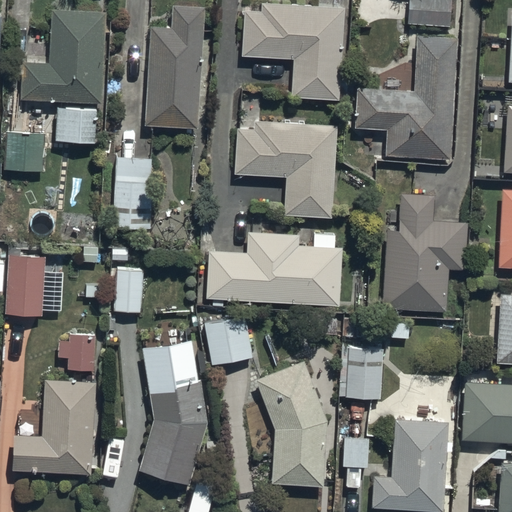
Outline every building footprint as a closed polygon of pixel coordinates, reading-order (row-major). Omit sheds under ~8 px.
[(340,0),(241,0),(237,46),(290,50),(287,89),(334,92),(340,0)] [(407,0),(407,20),(449,21),(449,0),(407,0)] [(196,132),(204,9),(150,6),(143,129),(196,132)] [(101,105),(104,14),(50,12),(48,66),(21,65),(20,102),(101,105)] [(446,152),(452,29),(413,27),(410,85),(356,83),(353,148),(446,152)] [(511,96),(502,96),(499,164),(511,164),(511,96)] [(97,109),(56,108),(56,142),(97,142),(97,109)] [(333,119),(233,113),(229,165),(283,169),(280,208),(327,211),(333,119)] [(43,169),(43,130),(2,130),(2,169),(43,169)] [(154,154),(115,153),(112,230),(151,231),(154,154)] [(511,182),(498,181),(494,257),(511,258),(511,182)] [(386,192),(379,300),(442,304),(448,196),(386,192)] [(205,233),(202,291),(333,299),(336,240),(205,233)] [(44,250),(7,249),(6,309),(42,310),(43,280),(56,281),(56,266),(44,265),(44,250)] [(144,265),(115,263),(114,306),(142,307),(144,265)] [(511,286),(497,286),(493,354),(511,355),(511,286)] [(245,310),(202,318),(210,361),(253,354),(245,310)] [(93,365),(93,337),(58,337),(58,365),(93,365)] [(138,473),(189,487),(207,423),(192,340),(141,350),(153,420),(138,473)] [(380,395),(381,345),(345,344),(344,356),(339,356),(338,394),(380,395)] [(269,478),(317,481),(323,414),(295,356),(251,377),(273,424),(269,478)] [(86,466),(91,374),(40,372),(37,428),(8,426),(7,462),(86,466)] [(511,378),(462,375),(459,433),(511,436),(511,378)] [(372,496),(436,503),(441,413),(377,409),(372,496)] [(367,432),(343,431),(342,461),(366,462),(367,432)] [(511,511),(511,454),(498,453),(492,511),(497,511),(511,511)]
